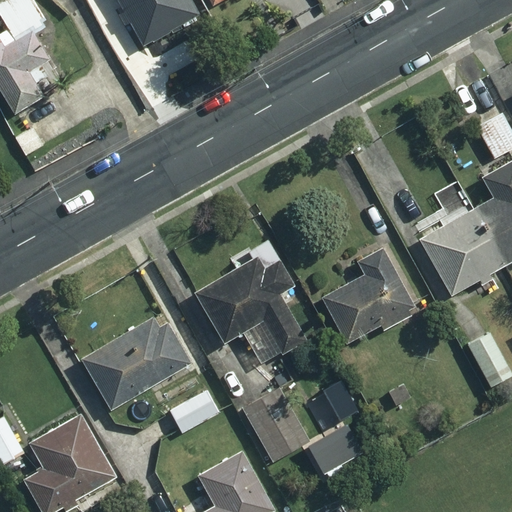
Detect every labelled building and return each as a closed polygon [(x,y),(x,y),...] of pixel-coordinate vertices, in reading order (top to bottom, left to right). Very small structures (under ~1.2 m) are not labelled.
[(0,97),(10,113),(38,96),(29,83),(43,75),(36,64),(44,59),(27,31),(38,25),(36,21),(38,20),(26,0),(0,0),(0,24),(4,30),(0,32),(0,97)] [(194,14),(185,0),(113,0),(121,12),(116,15),(122,24),(127,21),(140,45),(149,40),(150,41),(165,32),(164,30),(194,14)] [(511,146),(511,133),(500,113),(474,128),(491,158),(511,146)] [(39,147),(28,129),(10,140),(21,158),(39,147)] [(503,261),(504,264),(511,259),(511,161),(511,160),(479,178),(491,199),(473,209),(503,261)] [(486,274),(504,264),(503,261),(473,209),(417,241),(448,295),(476,279),(478,284),(488,279),(486,274)] [(409,307),(379,249),(354,262),(361,276),(319,299),(343,342),(377,324),(381,330),(406,316),(403,310),(409,307)] [(253,259),(193,293),(221,342),(240,331),(252,352),(271,341),(278,353),(302,340),(275,294),(290,286),(275,261),(259,270),(253,259)] [(79,359),(107,408),(185,363),(163,325),(155,330),(149,319),(79,359)] [(488,331),(465,344),(488,386),(511,374),(488,331)] [(402,384),(387,392),(393,404),(408,397),(402,384)] [(277,389),(240,409),(269,461),(305,441),(277,389)] [(206,391),(168,411),(180,431),(217,411),(206,391)] [(3,416),(0,417),(0,463),(0,464),(22,451),(3,416)] [(110,478),(76,416),(25,444),(38,467),(33,470),(34,472),(21,480),(38,511),(48,511),(60,506),(62,511),(73,506),(70,500),(110,478)] [(266,511),(269,511),(237,454),(195,477),(212,507),(202,511),(266,511)]
